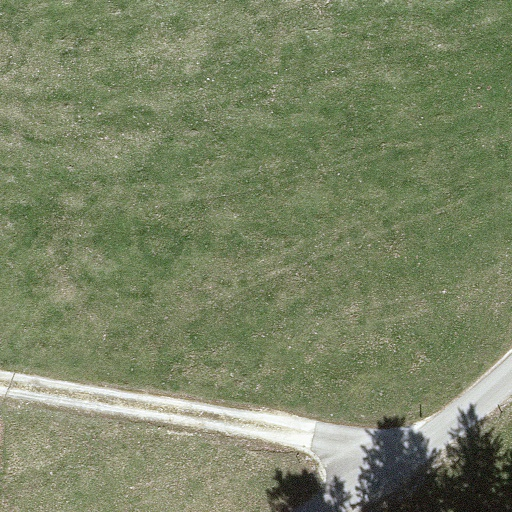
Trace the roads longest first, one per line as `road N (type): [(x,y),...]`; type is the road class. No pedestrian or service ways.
road 1 (track): [(0,387),(331,442),(390,472)]
road 2 (track): [(321,511),(390,472),(511,370)]
